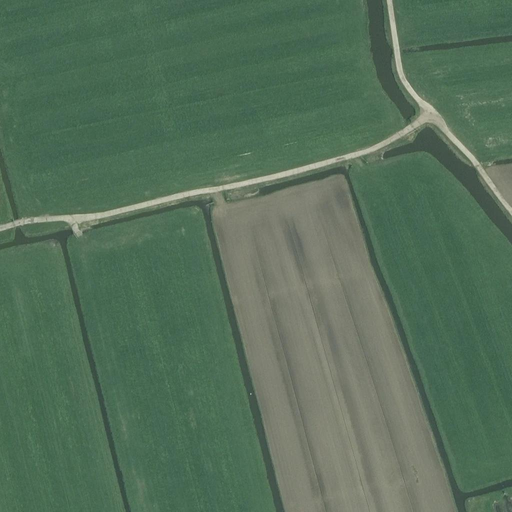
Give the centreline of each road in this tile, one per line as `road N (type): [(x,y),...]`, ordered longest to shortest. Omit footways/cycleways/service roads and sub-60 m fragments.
road 1 (track): [(511,211),(430,116),(346,160),(70,218),(81,236)]
road 2 (track): [(390,0),(402,78),(430,116)]
